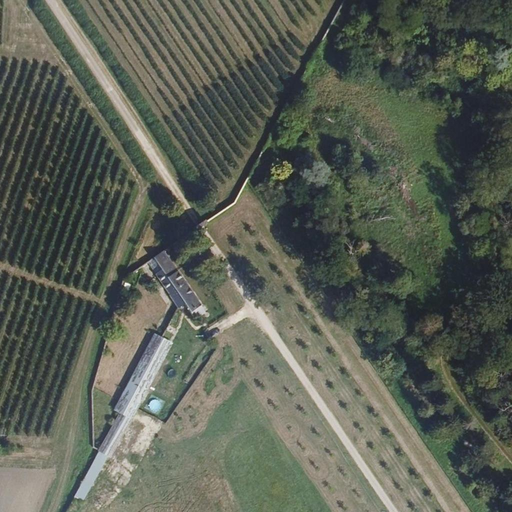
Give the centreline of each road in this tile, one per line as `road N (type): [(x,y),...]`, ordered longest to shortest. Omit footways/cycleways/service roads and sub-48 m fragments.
road 1 (track): [(393,511),(167,177)]
road 2 (track): [(140,185),(42,511)]
road 3 (track): [(18,0),(140,185),(167,177)]
road 4 (track): [(81,0),(213,198)]
road 5 (track): [(167,177),(48,0)]
road 6 (track): [(511,247),(454,363)]
